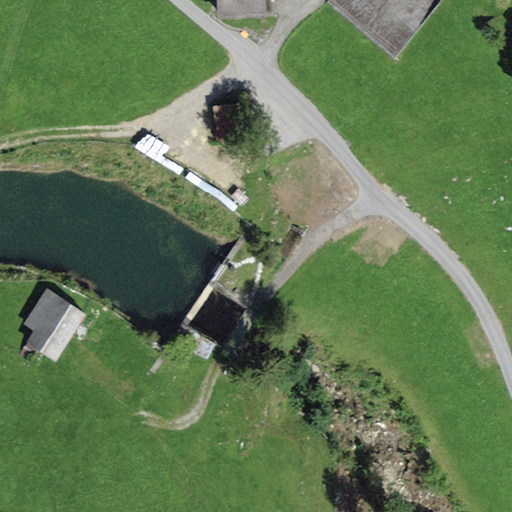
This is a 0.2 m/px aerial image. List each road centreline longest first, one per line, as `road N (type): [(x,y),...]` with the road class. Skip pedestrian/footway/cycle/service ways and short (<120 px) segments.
road 1 (unclassified): [(179,0),(257,63),(456,267),(511,372)]
road 2 (track): [(99,375),(145,418),(177,421),(195,409),(226,351)]
road 3 (track): [(0,147),(165,127)]
